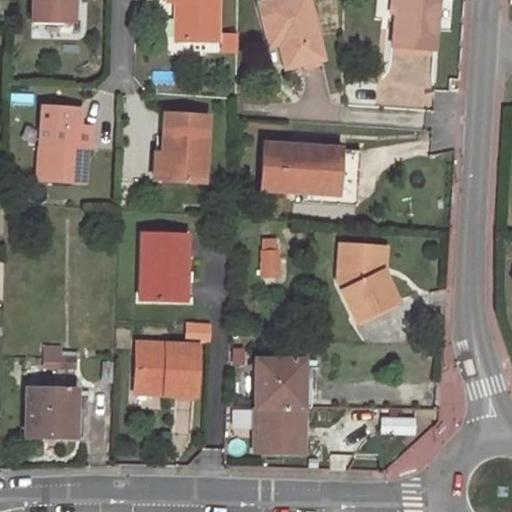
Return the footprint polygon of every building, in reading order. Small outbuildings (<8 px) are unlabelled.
[(31,0),(32,21),(74,22),(74,0),(31,0)] [(176,4),(183,4),(183,42),(217,41),(217,0),(167,0),(168,4),(176,4)] [(306,0),(279,0),(259,5),(267,37),(276,35),(278,43),(284,68),(322,59),(306,0)] [(398,0),(395,28),(394,48),(434,52),(440,0),(398,0)] [(224,34),(224,53),(237,53),(237,34),(224,34)] [(269,45),(278,43),(276,35),(267,37),(269,45)] [(43,107),(37,182),(88,184),(90,148),(82,147),(83,127),(83,109),(43,107)] [(208,114),(163,112),(160,153),(167,153),(165,179),(205,181),(208,114)] [(83,127),(82,147),(90,148),(91,128),(83,127)] [(340,150),(264,145),(261,190),(303,193),(337,195),(340,150)] [(340,150),(337,195),(303,193),(302,203),(356,206),(360,152),(340,150)] [(156,152),(154,178),(165,179),(167,153),(160,153),(156,152)] [(142,233),(140,298),(176,299),(177,272),(186,273),(186,272),(187,235),(142,233)] [(276,276),(274,240),(260,241),(262,276),(276,276)] [(338,245),(337,271),(349,272),(351,246),(338,245)] [(383,248),(351,246),(349,272),(337,271),(336,283),(354,321),(395,302),(381,274),(383,248)] [(177,272),(176,299),(191,299),(192,273),(186,273),(177,272)] [(207,344),(207,328),(185,326),(184,342),(207,344)] [(194,394),(197,345),(136,341),(133,384),(162,386),(162,392),(194,394)] [(58,370),(75,370),(75,358),(58,357),(58,370)] [(301,410),(301,362),(255,361),(254,409),(301,410)] [(74,438),(74,390),(25,389),(24,437),(74,438)] [(254,452),(301,453),(301,410),(254,409),(254,452)] [(412,435),(412,420),(380,419),(380,435),(412,435)]
